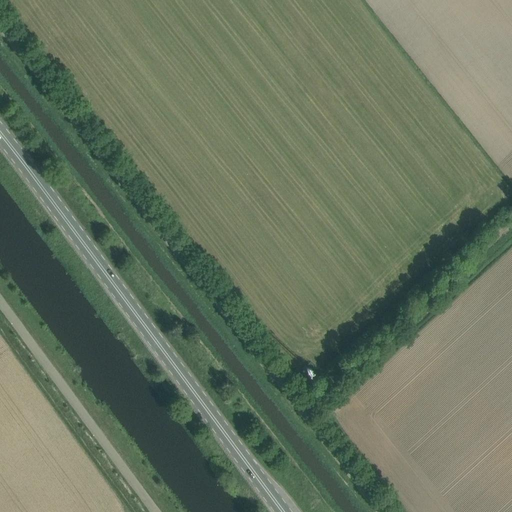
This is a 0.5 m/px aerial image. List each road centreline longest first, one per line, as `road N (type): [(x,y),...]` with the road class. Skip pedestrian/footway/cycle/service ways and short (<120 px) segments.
road 1 (unclassified): [(376,511),(0,33)]
road 2 (primary): [(281,511),(0,135)]
road 3 (unclassified): [(151,511),(0,308)]
